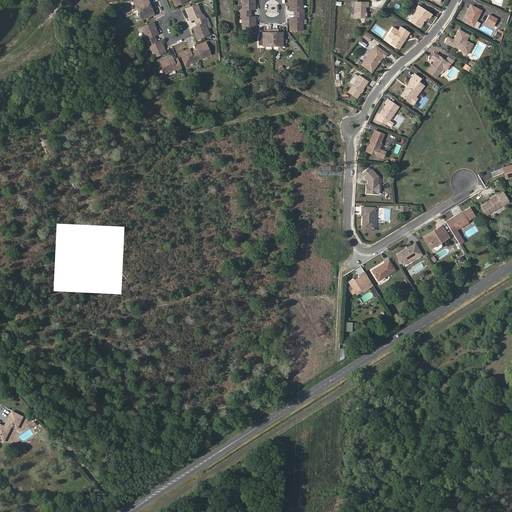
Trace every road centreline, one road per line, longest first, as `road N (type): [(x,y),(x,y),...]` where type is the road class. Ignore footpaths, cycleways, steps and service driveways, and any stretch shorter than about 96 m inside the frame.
road 1 (primary): [(511,265),(126,511)]
road 2 (residential): [(464,183),(456,198),(369,251),(357,247),(347,227),(351,126),(454,0)]
